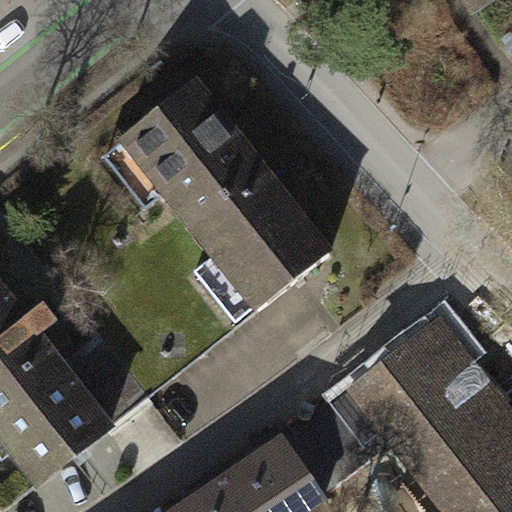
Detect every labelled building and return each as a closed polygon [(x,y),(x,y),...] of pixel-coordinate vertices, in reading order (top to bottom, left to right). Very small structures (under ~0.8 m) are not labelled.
[(511,0),(466,0),(470,5),(488,30),(511,11),(511,0)] [(118,152),(268,317),(349,243),(199,79),(118,152)] [(0,439),(43,487),(130,407),(0,266),(0,439)] [(396,445),(436,496),(511,436),(511,414),(441,322),(352,391),(354,394),(326,417),(286,445),(324,499),(396,445)] [(511,511),(511,436),(436,496),(448,511),(511,511)] [(286,443),(227,482),(247,511),(310,511),(323,503),(321,501),(324,499),(286,445),(286,443)] [(247,511),(227,482),(183,511),(247,511)]
